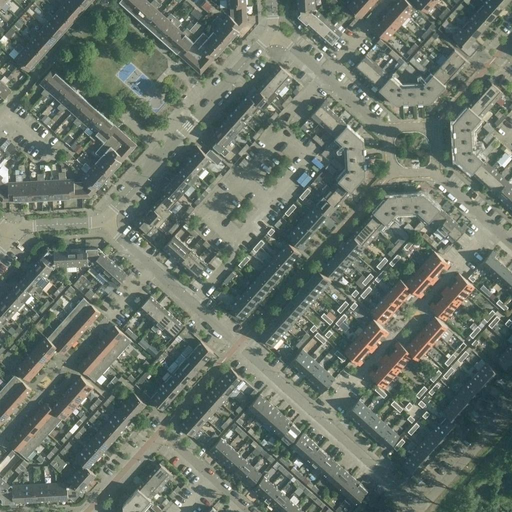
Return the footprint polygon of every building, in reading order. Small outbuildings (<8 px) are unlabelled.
[(7,0),(0,0),(0,1),(8,9),(10,6),(5,2),(7,0)] [(79,14),(62,0),(57,0),(63,4),(58,10),(72,23),(79,14)] [(86,6),(79,0),(62,0),(79,14),(86,6)] [(128,0),(124,5),(132,12),(143,0),(128,0)] [(146,0),(143,0),(132,12),(140,20),(157,1),(155,0),(153,0),(150,3),(146,0)] [(245,0),(226,0),(227,8),(231,7),(231,15),(246,14),(245,0)] [(314,0),(297,0),(298,10),(301,10),(315,9),(314,0)] [(368,9),(357,0),(353,0),(348,6),(361,18),(368,9)] [(375,1),(373,0),(357,0),(368,9),(375,1)] [(416,8),(406,0),(399,0),(395,5),(408,16),(416,8)] [(434,4),(429,0),(414,0),(414,1),(427,13),(434,4)] [(503,7),(495,0),(486,0),(483,3),(496,15),(503,7)] [(157,1),(140,20),(148,27),(161,13),(155,8),(159,3),(157,1)] [(496,15),(483,3),(476,11),(489,23),(496,15)] [(408,16),(395,5),(388,13),(401,24),(408,16)] [(349,17),(352,14),(343,6),(340,9),(349,17)] [(301,10),(301,13),(298,16),(303,21),(300,24),(304,28),(307,24),(306,24),(318,11),(315,9),(301,10)] [(72,23),(58,10),(53,16),(47,11),(45,13),(64,31),(72,23)] [(306,24),(307,24),(314,31),(326,18),(318,11),(306,24)] [(489,23),(476,11),(469,19),(482,31),(489,23)] [(64,31),(45,13),(43,16),(48,21),(43,26),(57,39),(64,31)] [(161,13),(148,27),(156,34),(173,15),(171,13),(166,18),(161,13)] [(401,24),(388,13),(381,21),(394,32),(401,24)] [(217,16),(215,18),(234,36),(247,22),(246,14),(231,15),(230,16),(228,15),(223,21),(217,16)] [(173,15),(156,34),(164,41),(177,27),(171,22),(176,18),(173,15)] [(234,36),(215,18),(213,21),(218,26),(213,31),(227,44),(234,36)] [(326,18),(314,31),(322,38),(334,25),(326,18)] [(482,31),(469,19),(462,27),(474,39),(482,31)] [(394,32),(381,21),(373,29),(386,41),(394,32)] [(334,25),(322,38),(327,43),(325,45),(328,48),(342,33),(334,25)] [(57,39),(43,26),(38,32),(33,27),(31,29),(50,47),(57,39)] [(177,27),(164,41),(172,48),(189,30),(187,27),(182,32),(177,27)] [(474,39),(462,27),(454,36),(467,47),(474,39)] [(50,47),(31,29),(28,32),(34,37),(29,42),(43,55),(50,47)] [(220,52),(201,34),(193,42),(187,37),(192,32),(189,30),(172,48),(200,73),(220,52)] [(227,44),(213,31),(208,37),(203,32),(201,34),(220,52),(227,44)] [(18,43),(16,46),(35,63),(43,55),(29,42),(24,48),(18,43)] [(35,63),(16,46),(14,48),(19,53),(14,59),(28,71),(35,63)] [(455,49),(447,58),(460,69),(464,65),(467,67),(470,63),(455,49)] [(366,54),(352,70),(356,73),(358,70),(363,75),(374,62),(366,54)] [(404,61),(396,54),(393,57),(401,64),(402,64),(404,61)] [(447,58),(440,66),(453,77),(460,69),(447,58)] [(374,62),(363,75),(371,82),(382,69),(374,62)] [(292,77),(280,65),(272,74),(285,85),(292,77)] [(440,66),(433,74),(446,85),(453,77),(440,66)] [(41,93),(44,95),(60,76),(52,69),(39,83),(45,88),(41,93)] [(382,69),(371,82),(379,89),(390,76),(382,69)] [(285,85),(272,74),(265,82),(278,93),(285,85)] [(401,86),(390,76),(379,89),(395,104),(431,102),(446,85),(433,74),(423,85),(401,86)] [(60,76),(44,95),(46,97),(50,93),(56,98),(68,84),(60,76)] [(7,78),(0,85),(0,102),(11,90),(5,85),(9,80),(7,78)] [(503,93),(488,79),(484,82),(487,85),(483,90),(496,101),(503,93)] [(278,93),(265,82),(258,90),(271,101),(278,93)] [(68,84),(56,98),(61,102),(57,107),(60,110),(76,91),(68,84)] [(271,101),(258,90),(251,98),(248,95),(263,109),(271,101)] [(496,101),(483,90),(476,98),(488,109),(496,101)] [(76,91),(60,110),(62,112),(66,107),(72,112),(84,98),(76,91)] [(263,109),(248,95),(240,103),(253,115),(260,107),(263,110),(263,109)] [(84,98),(72,112),(77,117),(73,122),(76,124),(92,105),(84,98)] [(488,109),(476,98),(468,106),(481,117),(488,109)] [(325,100),(311,115),(319,123),(331,110),(326,106),(329,103),(325,100)] [(253,115),(240,103),(233,111),(246,123),(253,115)] [(92,105),(76,124),(78,126),(83,121),(88,126),(100,113),(92,105)] [(455,158),(472,173),(484,160),(472,150),(471,129),(481,117),(468,106),(453,122),(455,158)] [(339,117),(331,110),(319,123),(327,130),(339,117)] [(246,123),(233,111),(226,119),(239,131),(246,123)] [(100,113),(88,126),(94,131),(89,136),(92,138),(108,120),(100,113)] [(339,117),(327,130),(336,137),(347,124),(339,117)] [(239,131),(226,119),(219,127),(232,139),(239,131)] [(108,120),(92,138),(94,141),(99,136),(104,141),(116,127),(108,120)] [(364,139),(347,124),(336,137),(347,147),(348,168),(338,180),(351,191),(365,175),(364,139)] [(101,157),(96,162),(110,175),(136,145),(116,127),(104,141),(105,141),(95,152),(101,157)] [(232,139),(219,127),(214,132),(212,130),(209,133),(217,141),(213,146),(225,157),(229,151),(224,147),(232,139)] [(8,138),(1,146),(8,154),(16,145),(8,138)] [(321,153),(325,157),(337,145),(332,141),(325,149),(321,153)] [(222,160),(210,149),(206,154),(197,146),(194,150),(196,152),(192,157),(205,168),(212,160),(217,165),(222,160)] [(205,168),(192,157),(185,165),(198,176),(205,168)] [(244,158),(239,164),(244,168),(249,163),(244,158)] [(334,158),(330,162),(340,171),(344,167),(334,158)] [(484,160),(472,173),(480,180),(492,167),(484,160)] [(85,163),(83,165),(102,183),(110,175),(96,162),(91,168),(85,163)] [(329,164),(325,168),(333,175),(336,170),(329,164)] [(102,183),(83,165),(81,168),(86,173),(81,179),(83,181),(82,182),(94,193),(102,183)] [(198,176),(185,165),(178,173),(191,184),(198,176)] [(492,167),(480,180),(488,187),(500,174),(492,167)] [(59,180),(52,180),(53,199),(63,198),(62,172),(59,172),(59,180)] [(65,172),(62,172),(63,198),(90,196),(94,193),(82,182),(74,182),(74,179),(66,179),(65,172)] [(37,181),(30,181),(31,200),(42,199),(40,173),(37,173),(37,181)] [(44,173),(40,173),(42,199),(53,199),(52,180),(44,180),(44,173)] [(191,184),(178,173),(171,181),(183,192),(191,184)] [(8,185),(6,185),(0,191),(0,199),(2,201),(20,200),(19,174),(15,175),(16,182),(8,182),(8,185)] [(22,174),(19,174),(20,200),(31,200),(30,181),(23,182),(22,174)] [(500,174),(488,187),(492,191),(490,194),(494,197),(496,194),(508,181),(500,174)] [(338,180),(331,188),(343,199),(351,191),(338,180)] [(183,192),(171,181),(168,184),(167,184),(165,183),(164,184),(162,185),(162,187),(163,188),(163,189),(179,203),(176,200),(183,192)] [(511,185),(508,181),(496,194),(504,201),(511,192),(511,185)] [(331,188),(323,196),(336,207),(343,199),(331,188)] [(179,203),(163,189),(166,192),(159,200),(172,211),(179,203)] [(388,195),(373,212),(386,223),(396,212),(418,211),(429,221),(440,208),(424,193),(388,195)] [(323,196),(316,204),(329,215),(336,207),(323,196)] [(172,211),(159,200),(152,208),(165,219),(172,211)] [(316,204),(309,212),(322,223),(329,215),(316,204)] [(165,219),(152,208),(145,216),(158,227),(165,219)] [(448,215),(440,208),(429,221),(437,228),(448,215)] [(309,212),(302,220),(315,231),(322,223),(309,212)] [(386,223),(373,212),(366,220),(379,231),(386,223)] [(448,215),(437,228),(445,235),(456,222),(448,215)] [(158,227),(145,216),(137,224),(150,236),(158,227)] [(315,231),(302,220),(295,228),(307,239),(315,231)] [(379,231),(366,220),(359,228),(372,239),(379,231)] [(461,227),(456,222),(445,235),(453,243),(467,227),(463,224),(461,227)] [(195,237),(198,234),(189,226),(186,229),(195,237)] [(295,228),(287,236),(303,250),(306,247),(303,244),(307,239),(295,228)] [(372,239),(359,228),(352,236),(365,247),(372,239)] [(175,235),(163,248),(172,255),(183,242),(175,235)] [(365,247),(352,236),(344,244),(357,255),(365,247)] [(105,245),(105,237),(93,237),(93,246),(105,245)] [(183,242),(172,255),(180,262),(191,249),(183,242)] [(85,244),(86,248),(87,265),(91,265),(101,254),(100,254),(98,252),(98,248),(90,248),(90,243),(85,244)] [(288,243),(281,251),(294,263),(301,254),(288,243)] [(357,255),(344,244),(337,252),(350,263),(357,255)] [(86,248),(76,249),(77,266),(87,265),(86,248)] [(66,267),(65,249),(54,250),(54,252),(55,267),(66,267)] [(76,249),(65,249),(66,267),(77,266),(76,249)] [(191,249),(180,262),(188,269),(199,256),(191,249)] [(36,256),(40,259),(40,258),(53,270),(55,267),(54,252),(51,253),(48,250),(43,255),(39,252),(36,256)] [(493,250),(479,266),(487,273),(499,260),(494,256),(496,253),(493,250)] [(294,263),(281,251),(274,259),(286,271),(294,263)] [(434,251),(427,259),(440,271),(444,266),(446,269),(450,265),(434,251)] [(102,252),(100,254),(101,254),(91,265),(99,272),(110,259),(102,252)] [(350,263),(337,252),(330,260),(343,271),(350,263)] [(199,256),(188,269),(196,277),(207,264),(199,256)] [(40,258),(40,259),(33,266),(46,278),(53,270),(40,258)] [(118,267),(110,259),(99,272),(107,280),(118,267)] [(286,271),(274,259),(266,267),(279,279),(286,271)] [(427,259),(419,267),(435,281),(438,278),(435,276),(440,271),(427,259)] [(343,271),(330,260),(326,265),(323,262),(320,266),(336,280),(343,271)] [(499,260),(487,273),(495,280),(507,268),(499,260)] [(46,278),(33,266),(26,274),(43,289),(50,281),(46,278)] [(126,274),(118,267),(107,280),(115,287),(126,274)] [(279,279),(266,267),(259,275),(272,287),(279,279)] [(419,267),(412,275),(425,287),(429,282),(432,285),(435,281),(419,267)] [(511,272),(507,268),(495,280),(503,288),(511,277),(511,272)] [(319,270),(311,278),(323,290),(331,281),(319,270)] [(474,287),(459,273),(455,277),(458,279),(454,284),(467,295),(474,287)] [(43,289),(26,274),(19,282),(31,294),(35,290),(39,294),(43,290),(43,289)] [(272,287),(259,275),(252,283),(265,295),(272,287)] [(400,279),(421,297),(424,294),(421,292),(425,287),(412,275),(405,283),(400,279)] [(511,277),(503,288),(511,295),(511,293),(511,277)] [(323,290),(311,278),(304,286),(316,298),(323,290)] [(400,279),(393,287),(406,298),(413,291),(420,298),(421,297),(400,279)] [(31,294),(19,282),(11,290),(24,302),(31,294)] [(265,295),(252,283),(245,291),(258,303),(265,295)] [(467,295),(454,284),(450,289),(447,286),(444,289),(460,303),(467,295)] [(70,286),(64,292),(69,296),(75,290),(70,286)] [(316,298),(304,286),(297,294),(309,306),(316,298)] [(393,287),(385,295),(398,306),(406,298),(393,287)] [(89,299),(94,293),(90,289),(84,295),(89,299)] [(460,303),(444,289),(441,293),(444,295),(439,300),(452,311),(460,303)] [(24,302),(11,290),(4,298),(17,310),(24,302)] [(258,303),(245,291),(238,299),(250,311),(258,303)] [(309,306),(297,294),(289,302),(302,314),(309,306)] [(385,295),(378,303),(391,314),(398,306),(385,295)] [(159,303),(150,296),(139,309),(147,316),(159,303)] [(17,310),(4,298),(0,302),(0,309),(10,318),(17,310)] [(83,298),(76,306),(93,321),(100,313),(83,298)] [(250,311),(238,299),(230,308),(243,319),(250,311)] [(452,311),(439,300),(435,305),(433,302),(429,306),(445,320),(452,311)] [(302,314),(289,302),(282,310),(295,322),(302,314)] [(167,310),(159,303),(147,316),(155,323),(167,310)] [(378,303),(371,311),(384,323),(391,314),(378,303)] [(76,306),(69,314),(86,329),(93,321),(76,306)] [(10,318),(0,309),(0,323),(3,326),(10,318)] [(163,330),(175,317),(167,310),(155,323),(151,328),(155,331),(159,327),(163,330)] [(295,322),(282,310),(275,318),(287,330),(295,322)] [(69,314),(62,322),(78,337),(86,329),(69,314)] [(447,328),(434,316),(427,324),(440,336),(447,328)] [(175,317),(163,330),(171,338),(183,325),(175,317)] [(287,330),(275,318),(268,326),(280,338),(287,330)] [(373,319),(366,327),(379,339),(383,334),(386,336),(389,333),(373,319)] [(62,322),(54,330),(71,345),(78,337),(62,322)] [(440,336),(427,324),(420,332),(433,344),(440,336)] [(132,341),(115,326),(107,334),(124,349),(132,341)] [(280,338),(268,326),(260,334),(273,346),(280,338)] [(366,327),(359,335),(374,349),(377,346),(374,344),(379,339),(366,327)] [(45,336),(64,353),(71,345),(54,330),(47,338),(45,336)] [(323,343),(326,340),(317,332),(314,335),(323,343)] [(433,344),(420,332),(413,340),(425,352),(433,344)] [(124,349),(107,334),(100,342),(117,357),(124,349)] [(359,335),(351,343),(364,355),(368,350),(371,353),(374,349),(359,335)] [(45,336),(38,344),(51,356),(58,348),(64,354),(64,353),(45,336)] [(142,338),(138,343),(146,350),(149,346),(150,345),(142,338)] [(425,352),(413,340),(406,348),(398,341),(418,360),(425,352)] [(200,341),(193,349),(206,360),(213,352),(200,341)] [(418,360),(398,341),(395,345),(397,347),(393,352),(406,363),(413,356),(418,360)] [(117,357),(100,342),(93,350),(110,365),(117,357)] [(351,343),(344,352),(359,366),(363,362),(360,360),(364,355),(351,343)] [(38,344),(31,352),(44,364),(51,356),(38,344)] [(465,351),(465,350),(461,355),(464,358),(468,353),(472,350),(469,347),(465,351)] [(206,360),(193,349),(186,357),(199,368),(206,360)] [(302,349),(288,364),(292,368),(294,365),(299,369),(310,356),(302,349)] [(110,365),(93,350),(86,358),(103,373),(110,365)] [(31,352),(24,360),(37,372),(44,364),(31,352)] [(406,363),(393,352),(389,356),(386,354),(383,357),(399,371),(406,363)] [(511,358),(504,352),(497,360),(509,371),(511,368),(511,358)] [(310,356),(299,369),(307,376),(318,363),(310,356)] [(199,368),(186,357),(179,365),(192,376),(199,368)] [(399,371),(383,357),(380,361),(383,363),(379,368),(391,379),(399,371)] [(103,373),(86,358),(78,366),(95,382),(103,373)] [(24,360),(16,369),(29,380),(37,372),(24,360)] [(486,362),(479,371),(491,382),(496,377),(498,380),(502,376),(486,362)] [(318,363),(307,376),(315,384),(326,371),(318,363)] [(179,365),(171,373),(184,384),(192,376),(179,365)] [(230,367),(223,376),(236,387),(243,379),(230,367)] [(391,379),(379,368),(374,373),(372,370),(368,374),(384,388),(391,379)] [(326,371),(315,384),(320,388),(317,390),(321,394),(335,378),(326,371)] [(479,371),(471,379),(487,393),(490,389),(487,387),(491,382),(479,371)] [(184,384),(171,373),(164,381),(177,393),(184,384)] [(15,374),(7,383),(24,398),(32,390),(15,374)] [(94,387),(81,376),(73,384),(86,396),(94,387)] [(236,387),(223,376),(216,384),(229,395),(236,387)] [(471,379),(464,387),(477,398),(481,394),(484,396),(487,393),(471,379)] [(164,381),(157,389),(170,401),(177,393),(164,381)] [(123,392),(128,387),(122,382),(118,387),(123,392)] [(7,383),(0,390),(17,406),(24,398),(7,383)] [(86,396),(73,384),(66,392),(79,404),(86,396)] [(229,395),(216,384),(209,392),(221,403),(229,395)] [(464,387),(457,395),(472,409),(475,405),(473,403),(477,398),(464,387)] [(170,401),(157,389),(150,397),(162,409),(170,401)] [(0,390),(0,405),(10,414),(17,406),(0,390)] [(79,404),(66,392),(59,400),(72,412),(79,404)] [(133,392),(126,401),(138,413),(146,404),(133,392)] [(221,403),(209,392),(201,400),(214,411),(221,403)] [(115,397),(112,394),(107,399),(110,402),(115,397)] [(268,401),(260,394),(248,407),(257,414),(268,401)] [(422,399),(427,403),(430,400),(425,395),(422,399)] [(457,395),(450,403),(463,414),(467,410),(469,412),(472,409),(457,395)] [(359,399),(345,415),(348,418),(351,416),(356,420),(367,407),(359,399)] [(72,412),(59,400),(52,408),(46,402),(46,403),(64,420),(72,412)] [(214,411),(201,400),(194,408),(207,419),(214,411)] [(138,413),(126,401),(118,409),(131,421),(138,413)] [(276,408),(268,401),(257,414),(265,421),(276,408)] [(64,420),(46,403),(38,411),(55,426),(62,418),(64,420)] [(450,403),(443,411),(459,426),(460,426),(456,422),(463,414),(450,403)] [(0,405),(0,419),(3,422),(10,414),(0,405)] [(367,407),(356,420),(364,427),(375,414),(367,407)] [(207,419),(194,408),(187,416),(200,427),(207,419)] [(284,416),(276,408),(265,421),(273,428),(284,416)] [(118,409),(111,417),(124,429),(131,421),(118,409)] [(55,426),(38,411),(31,419),(48,434),(55,426)] [(446,415),(439,422),(452,434),(459,426),(443,411),(442,411),(446,415)] [(375,414),(364,427),(372,434),(383,421),(375,414)] [(200,427),(187,416),(180,424),(192,436),(200,427)] [(292,423),(284,416),(273,428),(281,436),(292,423)] [(124,429),(111,417),(104,425),(117,437),(124,429)] [(48,434),(31,419),(24,427),(41,442),(48,434)] [(383,421),(372,434),(380,441),(391,429),(383,421)] [(439,422),(432,430),(448,444),(451,441),(448,439),(452,434),(439,422)] [(301,430),(292,423),(281,436),(289,443),(301,430)] [(104,425),(97,433),(110,445),(117,437),(104,425)] [(41,442),(24,427),(17,435),(34,450),(41,442)] [(391,429),(380,441),(388,449),(399,436),(391,429)] [(432,430),(425,438),(438,450),(442,445),(445,448),(448,444),(432,430)] [(311,440),(303,432),(291,445),(300,453),(311,440)] [(97,433),(89,441),(102,453),(110,445),(97,433)] [(34,450),(17,435),(9,443),(26,458),(34,450)] [(221,437),(209,450),(218,458),(229,445),(221,437)] [(425,438),(418,447),(433,461),(436,457),(434,455),(438,450),(425,438)] [(308,460),(319,447),(311,440),(300,453),(297,456),(305,463),(308,460)] [(102,453),(89,441),(82,449),(95,461),(102,453)] [(229,445),(218,458),(226,465),(237,452),(229,445)] [(316,467),(327,454),(319,447),(308,460),(305,463),(313,470),(316,467)] [(418,447),(411,455),(423,466),(428,461),(430,464),(433,461),(418,447)] [(95,461),(82,449),(75,457),(83,464),(88,469),(89,468),(95,461)] [(237,452),(226,465),(234,472),(245,459),(237,452)] [(272,463),(275,459),(266,452),(264,455),(272,463)] [(278,459),(287,467),(290,463),(287,459),(288,459),(282,454),(280,458),(278,459)] [(335,461),(327,454),(316,467),(324,474),(335,461)] [(419,471),(423,466),(411,455),(403,463),(419,477),(422,473),(419,471)] [(245,459),(234,472),(242,479),(253,466),(245,459)] [(28,464),(23,460),(15,469),(20,474),(28,464)] [(343,468),(335,461),(324,474),(332,481),(343,468)] [(159,463),(152,472),(165,483),(172,475),(159,463)] [(88,469),(83,464),(75,472),(88,483),(96,475),(89,468),(88,469)] [(253,466),(242,479),(250,487),(261,474),(253,466)] [(351,476),(343,468),(332,481),(340,489),(351,476)] [(88,483),(75,472),(68,480),(81,491),(82,491),(88,483)] [(165,483),(152,472),(144,480),(157,491),(165,483)] [(264,476),(252,489),(260,496),(272,483),(264,476)] [(359,483),(351,476),(340,489),(348,496),(359,483)] [(81,491),(68,480),(66,477),(65,481),(66,482),(67,497),(68,497),(71,497),(74,500),(79,494),(82,497),(85,494),(82,491),(81,491)] [(1,478),(0,479),(0,495),(9,485),(1,478)] [(157,491),(144,480),(137,488),(150,499),(157,491)] [(28,484),(23,484),(24,502),(35,501),(34,484),(34,482),(28,482),(28,484)] [(66,482),(55,483),(56,500),(68,499),(68,497),(67,497),(66,482)] [(45,483),(34,484),(35,501),(46,501),(45,483)] [(55,483),(45,483),(46,501),(56,500),(55,483)] [(272,483),(260,496),(268,503),(275,496),(280,491),(272,483)] [(359,483),(348,496),(356,503),(368,490),(359,483)] [(23,484),(12,485),(13,502),(14,502),(24,502),(23,484)] [(0,495),(0,496),(2,499),(2,503),(9,503),(10,507),(15,507),(14,502),(13,502),(12,485),(9,485),(0,495)] [(173,491),(176,494),(181,488),(178,485),(173,491)] [(137,488),(129,496),(123,504),(123,511),(140,511),(141,510),(150,499),(137,488)] [(280,491),(275,496),(268,503),(277,511),(288,498),(280,491)] [(288,498),(277,511),(278,511),(289,511),(296,505),(288,498)] [(151,507),(156,511),(159,511),(162,510),(154,503),(151,507)]
